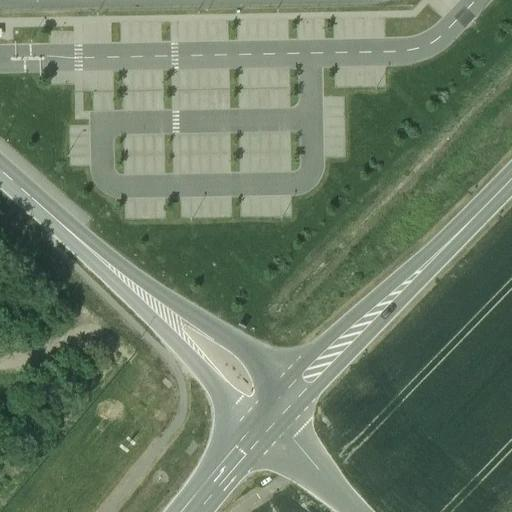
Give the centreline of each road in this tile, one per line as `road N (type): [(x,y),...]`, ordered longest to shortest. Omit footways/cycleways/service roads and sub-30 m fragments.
road 1 (unclassified): [(270,422),(226,365),(0,167)]
road 2 (secondary): [(270,422),(511,175)]
road 3 (residential): [(270,422),(357,511)]
